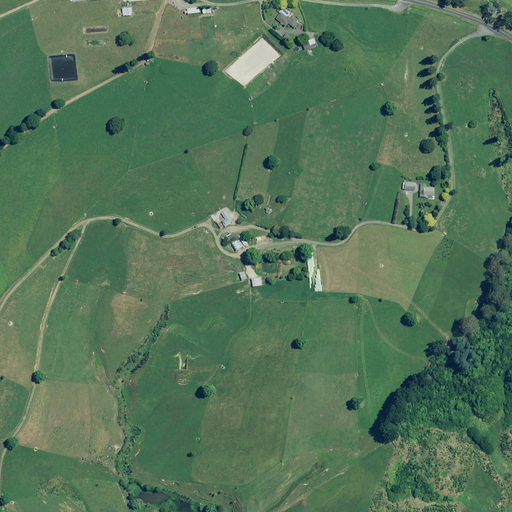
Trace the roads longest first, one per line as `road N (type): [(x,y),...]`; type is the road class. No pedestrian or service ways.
road 1 (track): [(88,220),(48,306),(33,389),(0,463)]
road 2 (track): [(0,310),(78,223),(106,216),(161,235),(199,225),(213,231)]
road 3 (track): [(0,150),(53,110),(144,61),(165,0)]
